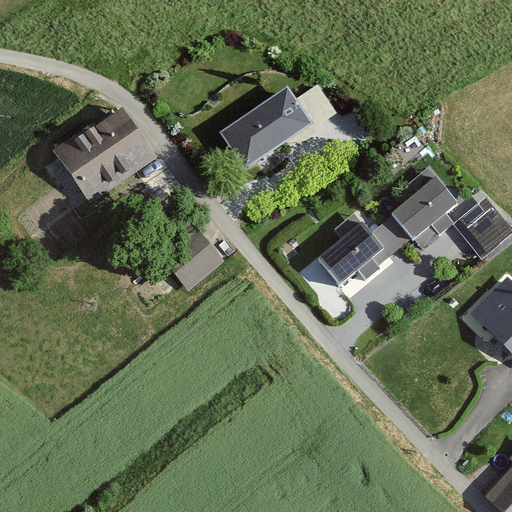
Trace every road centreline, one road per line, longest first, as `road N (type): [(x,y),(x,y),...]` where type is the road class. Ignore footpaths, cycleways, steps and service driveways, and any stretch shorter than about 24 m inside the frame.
road 1 (residential): [(486,511),(309,321),(135,107)]
road 2 (unclassified): [(135,107),(103,80),(0,58)]
